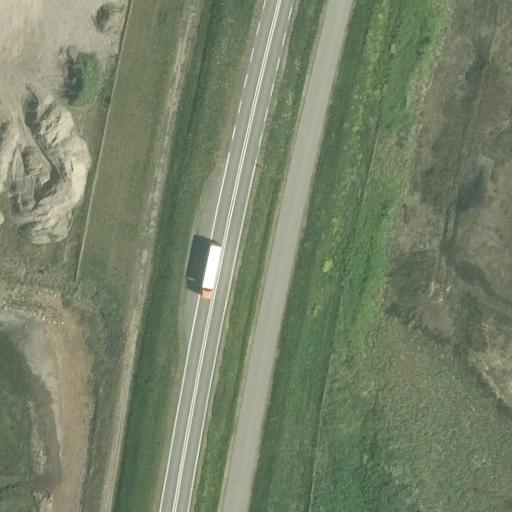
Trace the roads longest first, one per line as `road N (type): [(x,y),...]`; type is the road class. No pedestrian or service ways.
road 1 (unclassified): [(232,511),(309,132),(346,0)]
road 2 (trunk): [(175,511),(238,168)]
road 3 (secondary): [(238,168),(280,0)]
